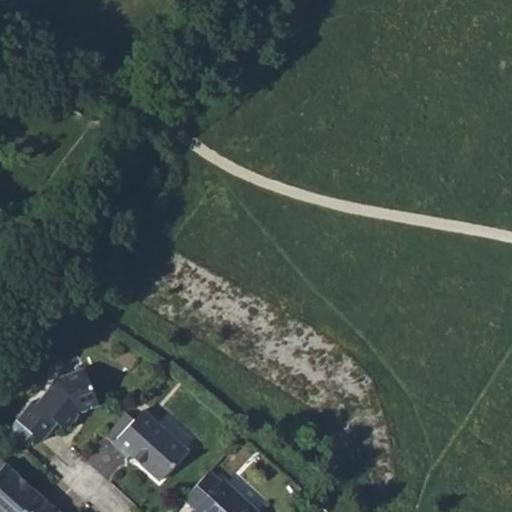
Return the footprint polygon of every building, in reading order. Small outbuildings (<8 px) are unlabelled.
[(30,390),(13,411),(29,426),(40,436),(55,419),(65,426),(83,408),(95,405),(82,364),(53,375),(36,395),(30,390)] [(139,407),(130,399),(121,410),(131,418),(139,407)] [(112,435),(108,440),(122,453),(125,450),(155,477),(182,446),(139,407),(131,418),(121,410),(104,429),(112,435)] [(13,411),(4,420),(21,436),(29,426),(13,411)] [(0,511),(44,511),(53,503),(2,456),(1,457),(0,458),(0,511)] [(216,480),(205,471),(182,496),(190,504),(187,507),(192,511),(254,511),(218,477),(216,480)] [(66,511),(62,511),(53,503),(44,511),(71,511),(69,510),(66,511)]
